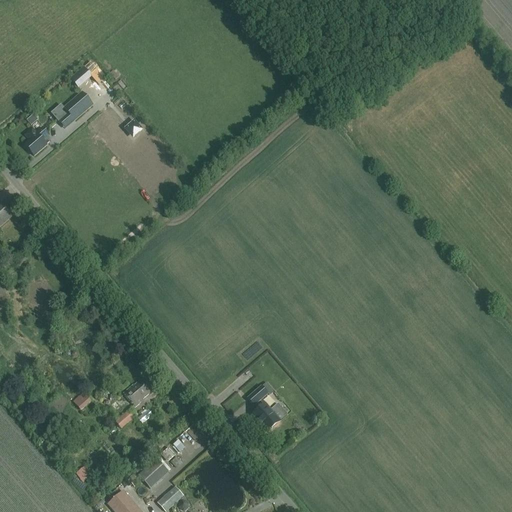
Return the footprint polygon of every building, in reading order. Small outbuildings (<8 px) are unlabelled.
[(79,86),(94,75),(90,69),(75,80),(79,86)] [(92,106),(82,94),(55,117),(65,129),(92,106)] [(49,136),(43,129),(36,134),(32,130),(25,136),(30,142),(25,146),(34,157),(46,146),(49,143),(49,139),(48,137),(49,136)] [(0,228),(11,218),(0,205),(0,228)] [(142,400),(155,389),(145,377),(132,388),(132,387),(123,394),(135,408),(143,401),(142,400)] [(269,396),(274,392),(266,383),(261,387),(269,396)] [(253,407),(267,395),(261,387),(247,399),(253,407)] [(82,411),(92,402),(86,396),(75,405),(82,411)] [(268,433),(280,422),(264,405),(252,416),(258,423),(259,422),(268,433)] [(121,429),(136,416),(131,410),(116,423),(121,429)] [(140,419),(143,424),(155,416),(152,411),(140,419)] [(179,452),(186,448),(181,439),(174,443),(179,452)] [(164,451),(169,461),(176,457),(171,447),(164,451)] [(169,473),(156,460),(138,477),(150,490),(169,473)] [(77,472),(85,482),(93,476),(85,466),(77,472)] [(166,511),(183,497),(175,488),(157,504),(164,511),(166,511)] [(139,511),(123,492),(108,505),(113,511),(139,511)]
